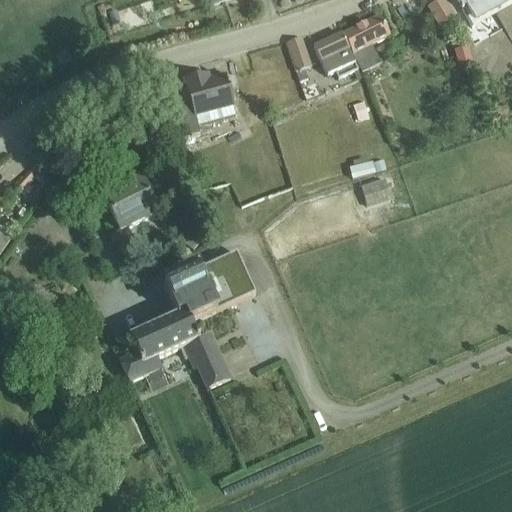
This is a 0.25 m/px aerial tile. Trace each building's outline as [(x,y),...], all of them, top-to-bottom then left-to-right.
[(511,4),(509,0),(455,0),(462,12),(466,10),(475,26),(511,5),(511,4)] [(453,23),(441,2),(427,10),(438,31),(453,23)] [(370,47),(388,39),(379,19),(342,37),(361,75),(380,66),(370,47)] [(334,75),(337,81),(356,73),(340,37),(313,50),(326,79),(334,75)] [(304,72),(310,70),(300,41),(285,46),(298,86),(307,83),(304,72)] [(276,51),(265,54),(270,69),(281,66),(276,51)] [(231,110),(234,110),(225,77),(200,84),(198,78),(183,83),(184,90),(185,90),(189,105),(175,109),(184,142),(199,138),(197,131),(234,120),(231,110)] [(501,101),(492,104),(497,119),(506,116),(501,101)] [(380,160),(354,160),(354,182),(365,182),(365,177),(380,177),(380,160)] [(127,231),(158,216),(141,181),(105,199),(122,233),(114,236),(123,255),(136,248),(127,231)] [(255,204),(266,201),(262,183),(250,186),(255,204)] [(369,183),(369,205),(392,204),(392,183),(369,183)] [(0,255),(9,243),(0,237),(0,255)] [(182,353),(187,363),(190,361),(195,373),(198,371),(209,394),(232,383),(217,349),(214,350),(209,338),(199,343),(191,326),(255,296),(237,256),(164,291),(178,321),(131,343),(139,358),(121,367),(131,389),(150,379),(146,370),(182,353)]
